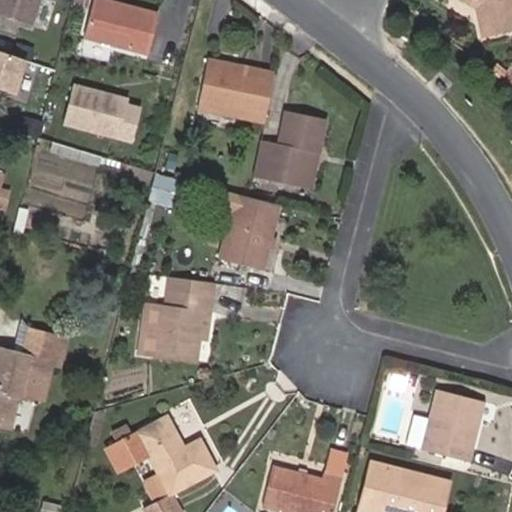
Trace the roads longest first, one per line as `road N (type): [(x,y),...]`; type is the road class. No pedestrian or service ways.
road 1 (residential): [(511,368),(331,325),(376,152),(418,102)]
road 2 (residential): [(418,102),(480,174),(511,234)]
